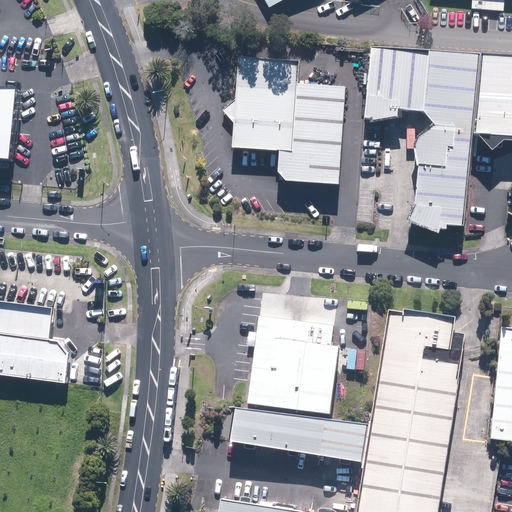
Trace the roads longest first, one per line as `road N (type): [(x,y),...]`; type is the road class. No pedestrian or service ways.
road 1 (unclassified): [(511,272),(178,248),(151,236)]
road 2 (secondary): [(151,236),(161,302),(135,511)]
road 3 (secondary): [(98,0),(121,62),(151,236)]
road 4 (unclassified): [(0,216),(124,223),(151,236)]
